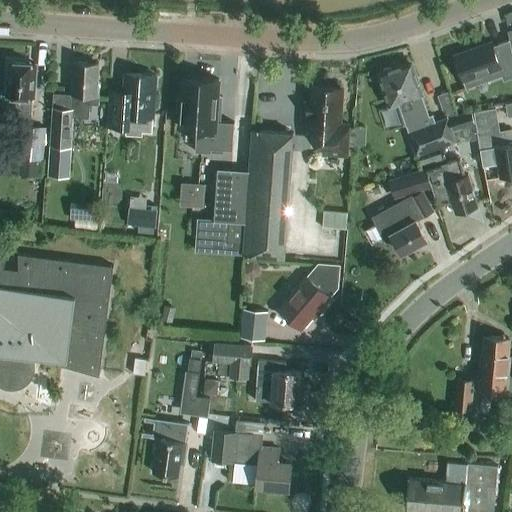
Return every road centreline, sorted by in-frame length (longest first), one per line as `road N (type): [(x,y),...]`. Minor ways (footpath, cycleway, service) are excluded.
road 1 (tertiary): [(0,26),(321,45),(388,35),(490,0)]
road 2 (tertiary): [(348,511),(361,400),(382,350),(414,316),(511,245)]
